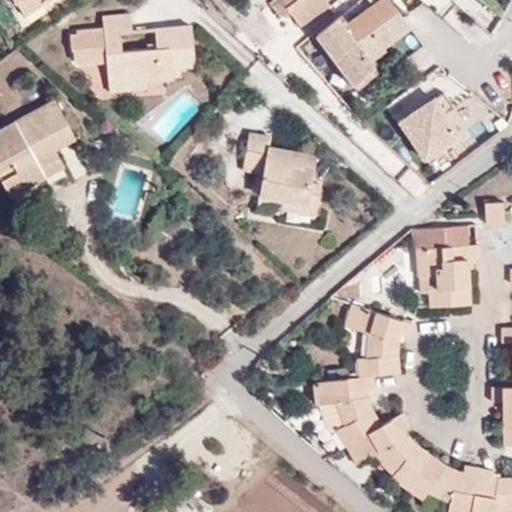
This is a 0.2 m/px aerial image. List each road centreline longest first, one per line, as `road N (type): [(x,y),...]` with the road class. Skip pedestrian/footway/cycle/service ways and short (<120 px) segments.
road 1 (residential): [(377,511),(252,406),(241,367),(511,135)]
road 2 (residential): [(479,324),(480,430),(438,429),(413,399),(419,327)]
